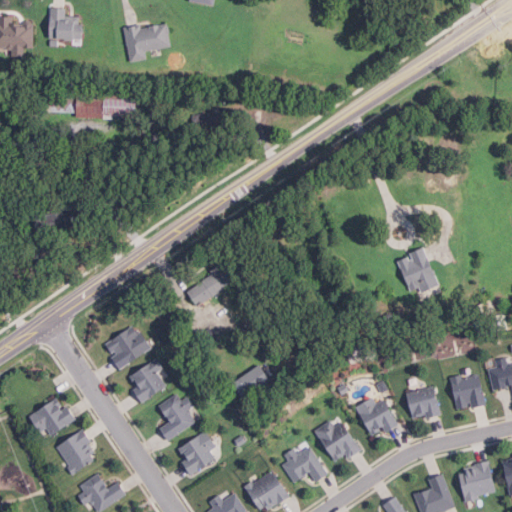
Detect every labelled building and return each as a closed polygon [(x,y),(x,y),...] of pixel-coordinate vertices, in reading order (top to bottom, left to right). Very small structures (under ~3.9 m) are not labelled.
[(70,15),(70,8),(53,7),(51,38),(84,39),(85,15),(70,15)] [(0,48),(35,48),(35,18),(0,18),(0,48)] [(149,58),(148,50),(172,47),(169,22),(127,27),(131,60),(149,58)] [(131,95),(73,94),(73,115),(131,116),(131,95)] [(34,214),(38,235),(82,225),(78,205),(34,214)] [(441,285),(428,247),(412,253),(413,258),(403,262),(415,294),(441,285)] [(241,280),(231,263),(189,288),(198,304),(241,280)] [(371,323),(390,312),(394,318),(375,330),(371,323)] [(153,345),(135,323),(106,346),(124,368),(153,345)] [(146,401),(170,386),(159,369),(164,366),(158,358),(129,376),(146,401)] [(511,361),(503,363),(502,358),(492,360),(494,366),(485,367),(490,390),(510,386),(511,394),(511,361)] [(234,382),(247,399),(273,379),(261,363),(234,382)] [(449,376),(456,408),(467,406),(466,403),(469,402),(470,408),(485,404),(478,374),(461,377),(460,374),(449,376)] [(380,393),(375,384),(382,380),(387,389),(380,393)] [(340,394),(336,388),(343,384),(348,390),(340,394)] [(444,415),(437,386),(409,392),(415,417),(427,414),(428,418),(444,415)] [(171,421),(162,427),(170,440),(200,420),(185,398),(183,399),(179,392),(160,404),(171,421)] [(49,439),(78,417),(61,395),(32,417),(49,439)] [(387,397),(378,402),(375,397),(358,405),(376,438),(401,424),(387,397)] [(336,425),(333,420),(318,429),(339,463),(363,449),(345,419),(336,425)] [(102,460),(86,430),(59,445),(74,474),(102,460)] [(219,459),(213,450),(218,446),(209,431),(179,450),(195,474),(219,459)] [(238,445),(233,439),(241,434),(245,440),(238,445)] [(297,483),(312,472),(319,482),(331,474),(311,444),(284,462),(297,483)] [(506,494),(511,492),(511,457),(500,460),(506,494)] [(477,463),(478,468),(460,473),(467,500),(499,491),(491,460),(477,463)] [(266,511),(292,496),(275,469),(249,485),(264,511),(266,511)] [(97,511),(103,511),(130,494),(122,482),(111,488),(101,473),(80,486),(97,511)] [(442,473),(455,506),(440,511),(420,511),(414,494),(431,487),(428,479),(442,473)] [(233,492),(246,511),(207,511),(213,507),(208,501),(218,494),(222,500),(233,492)] [(386,505),(390,511),(408,511),(399,497),(386,505)]
